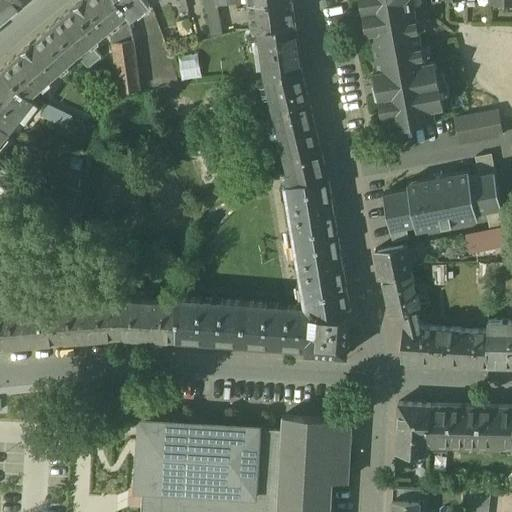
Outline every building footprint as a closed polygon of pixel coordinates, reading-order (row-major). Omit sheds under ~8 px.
[(19,0),(0,0),(0,22),(23,3),(19,0)] [(81,0),(75,6),(76,7),(53,25),(78,53),(83,49),(111,26),(127,13),(119,0),(81,0)] [(149,0),(119,0),(127,13),(129,15),(130,18),(131,17),(135,22),(147,12),(143,7),(150,2),(149,0)] [(216,0),(203,0),(212,35),(224,32),(218,6),(216,0)] [(292,0),(266,0),(249,2),(252,29),(259,28),(295,25),(292,0)] [(405,0),(361,0),(367,32),(372,32),(379,69),(426,62),(415,6),(407,8),(405,0)] [(127,13),(111,26),(120,91),(141,89),(133,32),(130,18),(129,15),(127,13)] [(30,43),(23,50),(23,51),(2,70),(32,95),(33,93),(43,101),(47,103),(45,98),(37,90),(67,63),(70,66),(86,53),(83,49),(78,53),(53,25),(31,44),(30,43)] [(295,25),(259,28),(262,46),(249,48),(250,54),(263,52),(266,76),(303,72),(295,25)] [(96,51),(85,60),(89,66),(100,56),(96,51)] [(426,62),(379,69),(374,70),(377,84),(375,84),(377,96),(379,96),(382,116),(387,115),(390,128),(436,119),(434,108),(444,107),(436,60),(426,62)] [(32,95),(2,70),(0,72),(0,120),(11,129),(15,130),(18,126),(11,122),(32,95)] [(303,72),(266,76),(272,102),(267,103),(270,115),(275,114),(280,135),(316,127),(303,72)] [(63,111),(47,103),(42,115),(58,122),(63,111)] [(498,109),(455,117),(460,143),(503,135),(498,109)] [(0,141),(11,129),(0,120),(0,141)] [(316,127),(280,135),(282,143),(277,144),(280,157),(285,155),(292,182),(328,176),(316,127)] [(478,155),(422,166),(426,186),(396,192),(396,191),(364,197),(375,251),(407,245),(506,225),(496,172),(481,175),(478,155)] [(292,182),(286,183),(294,234),(281,236),(282,243),(296,241),(295,240),(338,233),(328,176),(292,182)] [(86,193),(62,185),(55,225),(79,236),(86,193)] [(79,236),(55,225),(41,262),(54,266),(65,265),(79,236)] [(338,233),(295,240),(296,241),(303,284),(305,296),(347,289),(338,233)] [(407,245),(375,251),(377,251),(382,275),(411,269),(407,245)] [(507,273),(508,261),(491,262),(491,273),(507,273)] [(411,269),(382,275),(392,315),(402,313),(405,324),(420,325),(417,309),(421,308),(411,269)] [(280,298),(267,298),(266,303),(245,302),(241,344),(307,349),(307,351),(347,354),(351,307),(350,307),(347,289),(305,296),(303,284),(297,285),(298,289),(293,290),(295,305),(289,305),(289,304),(279,303),(280,298)] [(214,293),(200,292),(200,298),(178,297),(178,302),(175,339),(241,344),(245,302),(222,300),(223,299),(213,298),(214,293)] [(116,299),(56,304),(59,342),(116,337),(116,299)] [(178,302),(116,299),(116,337),(175,339),(178,302)] [(56,304),(0,308),(0,346),(59,342),(56,304)] [(511,318),(489,318),(488,329),(487,364),(511,365),(511,318)] [(405,324),(404,324),(401,358),(487,364),(488,329),(420,325),(405,324)] [(431,404),(399,402),(396,451),(428,453),(428,444),(431,404)] [(498,405),(431,404),(428,444),(497,446),(498,405)] [(511,405),(498,405),(497,446),(511,446),(511,405)] [(352,419),(284,415),(284,416),(283,416),(282,428),(277,511),(330,511),(332,479),(348,480),(352,419)] [(210,425),(144,421),(140,485),(143,485),(143,487),(147,488),(145,511),(277,511),(282,428),(210,424),(210,425)] [(44,467),(72,467),(72,441),(44,440),(44,467)] [(421,488),(394,486),(393,498),(420,500),(421,488)] [(487,511),(490,489),(467,486),(463,511),(487,511)] [(420,500),(393,498),(392,511),(419,511),(421,500),(420,500)]
